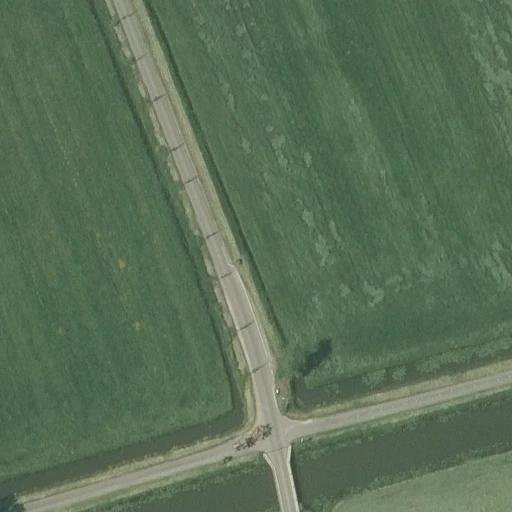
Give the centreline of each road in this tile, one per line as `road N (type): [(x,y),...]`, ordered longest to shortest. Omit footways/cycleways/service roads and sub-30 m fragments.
road 1 (unclassified): [(272,438),(246,319),(122,0)]
road 2 (unclassified): [(8,511),(272,438)]
road 3 (unclassified): [(511,376),(272,438)]
